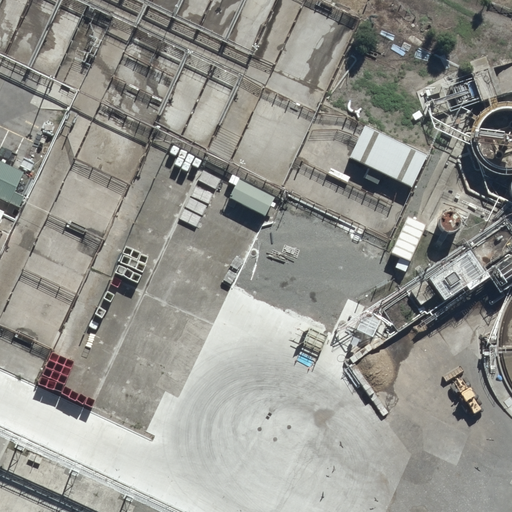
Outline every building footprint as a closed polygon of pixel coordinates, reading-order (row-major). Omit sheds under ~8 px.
[(468,140),(468,143),(468,146),(468,149),(469,152),(470,155),(471,158),(473,161),(474,164),(476,166),(478,169),(481,171),(483,173),(486,174),(489,176),(492,177),(495,178),(498,179),(501,179),(504,179),(507,179),(510,179),(511,178),(511,107),(511,108),(507,107),(504,107),(501,107),(498,108),(495,108),(492,109),(489,110),(486,112),(484,114),(481,115),(479,118),(477,120),(475,122),(473,125),(471,128),(470,131),(469,134),(469,137),(468,140)] [(362,128),(346,160),(410,192),(426,160),(362,128)] [(0,201),(18,211),(23,200),(12,195),(23,174),(0,162),(0,201)] [(298,350),(281,388),(299,398),(317,359),(298,350)] [(331,511),(347,477),(317,464),(309,482),(291,474),(274,511),(331,511)]
